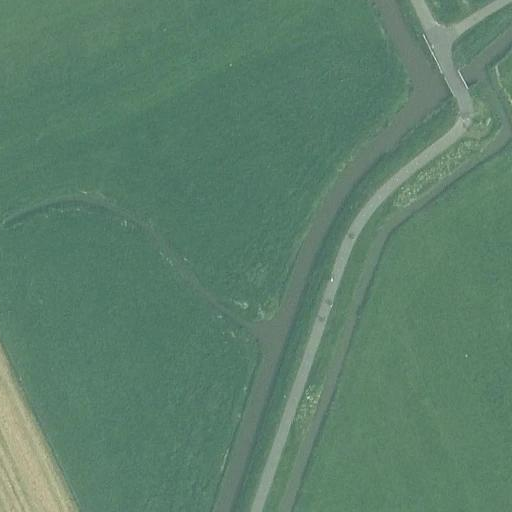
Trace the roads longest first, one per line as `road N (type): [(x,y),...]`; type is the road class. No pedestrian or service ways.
road 1 (track): [(0,123),(287,0)]
road 2 (track): [(101,511),(0,270)]
